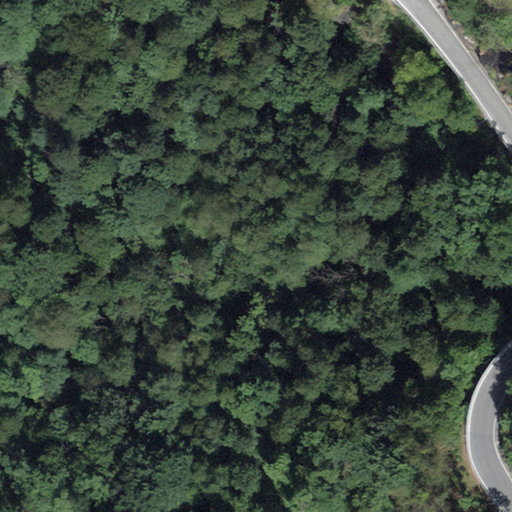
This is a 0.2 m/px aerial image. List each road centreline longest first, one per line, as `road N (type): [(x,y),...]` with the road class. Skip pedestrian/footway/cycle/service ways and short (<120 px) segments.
road 1 (tertiary): [(511,132),(412,0)]
road 2 (tertiary): [(511,505),(487,467),(480,430),(490,391),(511,362)]
